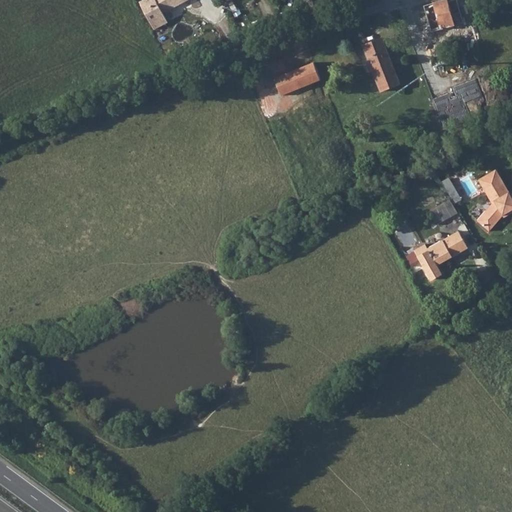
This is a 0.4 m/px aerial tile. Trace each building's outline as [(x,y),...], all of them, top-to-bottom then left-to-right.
[(163,13),(187,0),(143,0),(139,2),(154,30),(167,23),(163,13)] [(432,32),(464,23),(457,0),(443,0),(424,6),(432,32)] [(381,91),(400,84),(383,38),(364,46),(381,91)] [(292,71),(275,78),(282,95),(299,89),(298,87),(310,82),(311,84),(321,80),(314,62),(304,66),(305,68),(293,73),(292,71)] [(494,107),(486,112),(489,118),(498,113),(494,107)] [(485,120),(481,114),(473,119),(476,125),(485,120)] [(477,221),(489,231),(502,215),(506,214),(507,215),(511,212),(511,197),(495,170),(478,180),(488,198),(491,196),(494,201),(477,221)] [(437,207),(444,219),(457,212),(450,199),(437,207)] [(438,223),(444,219),(437,207),(431,211),(438,223)] [(468,248),(459,231),(428,249),(425,244),(415,250),(431,280),(442,273),(437,264),(440,262),(441,263),(468,248)]
